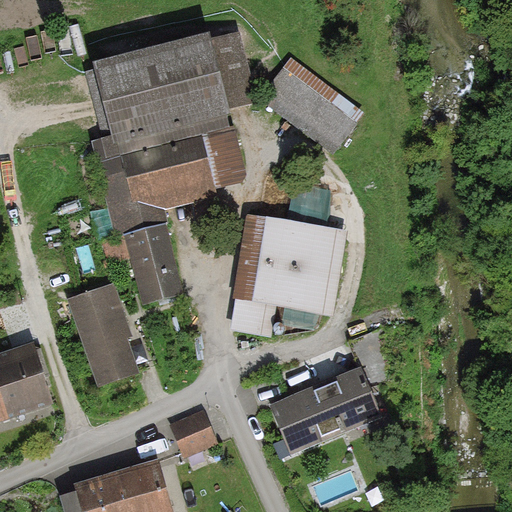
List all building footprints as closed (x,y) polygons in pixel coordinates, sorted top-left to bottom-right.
[(231,33),(79,68),(135,308),(179,298),(158,207),(240,187),(223,112),(248,106),(231,33)] [(283,71),(259,105),(331,156),(355,122),(283,71)] [(331,196),(308,193),(305,210),(328,214),(331,196)] [(343,238),(240,220),(226,307),(329,324),(343,238)] [(105,290),(65,303),(93,390),(133,376),(105,290)] [(0,416),(51,400),(34,351),(0,362),(0,416)] [(264,409),(284,457),(376,419),(356,371),(264,409)] [(175,429),(186,456),(216,443),(204,416),(175,429)] [(170,511),(157,467),(64,495),(68,511),(170,511)]
